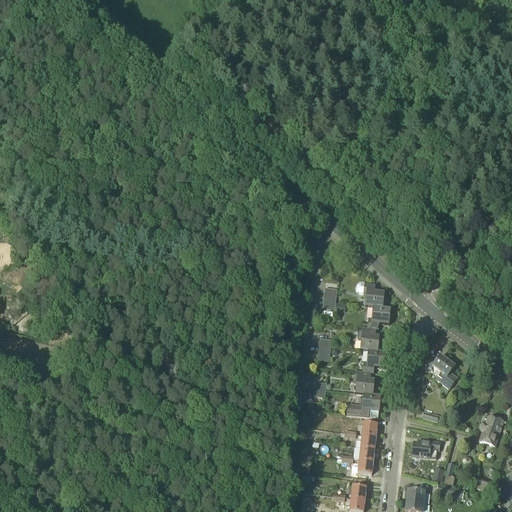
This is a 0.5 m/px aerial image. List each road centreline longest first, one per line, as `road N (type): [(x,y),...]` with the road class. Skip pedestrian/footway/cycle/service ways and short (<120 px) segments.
road 1 (primary): [(431,310),(72,0)]
road 2 (residential): [(387,511),(405,355),(431,310)]
